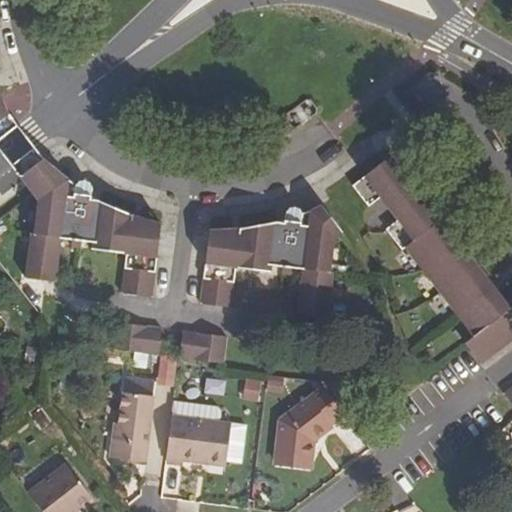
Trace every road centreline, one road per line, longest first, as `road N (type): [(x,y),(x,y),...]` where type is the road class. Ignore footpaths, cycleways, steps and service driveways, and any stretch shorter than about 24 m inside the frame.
road 1 (residential): [(315,511),(511,362)]
road 2 (residential): [(205,0),(64,107)]
road 3 (residential): [(428,96),(511,198)]
